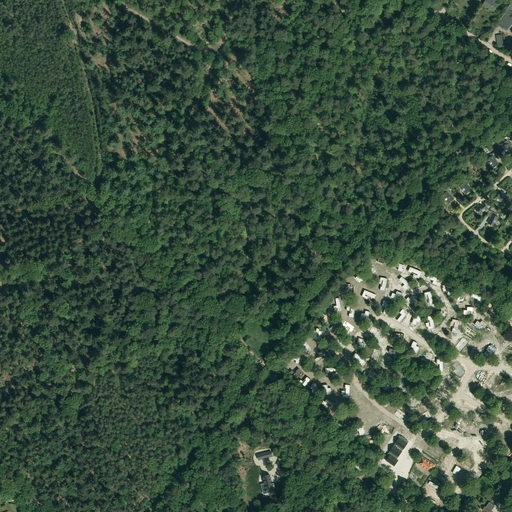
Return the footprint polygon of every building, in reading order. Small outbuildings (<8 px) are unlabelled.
[(488,0),(485,0),(483,5),(494,12),(498,5),(488,0)] [(511,11),(510,10),(497,25),(506,32),(511,24),(511,11)] [(511,152),(511,151),(508,144),(502,147),(507,156),(511,152)] [(498,164),(493,156),(487,159),(493,168),(498,164)] [(466,194),(471,189),(464,182),(460,186),(466,194)] [(449,203),(453,199),(447,192),(442,196),(449,203)] [(501,192),(497,197),(505,203),(509,198),(501,192)] [(488,208),(484,203),(476,209),(480,214),(488,208)] [(488,216),(491,218),(488,223),(493,226),(498,217),(496,216),(497,214),(491,211),(488,216)] [(437,283),(439,275),(432,274),(430,285),(433,286),(434,282),(437,283)] [(386,292),(392,283),(388,281),(382,290),(386,292)] [(342,287),(339,291),(346,296),(349,292),(342,287)] [(359,320),(362,318),(357,311),(353,313),(359,320)] [(407,312),(402,323),(406,324),(410,314),(407,312)] [(488,327),(483,334),(487,336),(492,329),(488,327)] [(423,346),(417,353),(422,356),(427,350),(423,346)] [(434,361),(438,356),(434,352),(430,358),(434,361)] [(397,379),(402,384),(410,376),(405,371),(397,379)] [(471,391),(469,392),(471,394),(476,390),(470,383),(467,386),(471,391)] [(370,412),(368,409),(373,406),(371,404),(362,409),(366,414),(370,412)] [(401,419),(407,411),(404,409),(398,417),(401,419)] [(378,411),(370,420),(373,423),(381,414),(378,411)] [(387,427),(395,431),(398,426),(386,419),(382,426),(386,429),(387,427)] [(479,427),(476,429),(482,438),(485,436),(479,427)] [(374,444),(376,439),(373,438),(374,436),(369,435),(367,442),(374,444)] [(476,443),(472,440),(474,439),(470,435),(466,440),(473,446),(476,443)] [(402,451),(403,449),(404,450),(407,446),(406,445),(407,443),(399,437),(394,443),(395,444),(394,445),(389,452),(391,453),(386,460),(394,466),(398,460),(396,459),(398,457),(402,451)] [(417,464),(430,472),(434,466),(422,457),(417,464)] [(274,487),(273,483),(272,484),(270,474),(268,475),(268,474),(265,475),(265,476),(263,476),(265,484),(263,484),(264,490),(266,489),(267,493),(274,491),(273,488),(274,487)]
